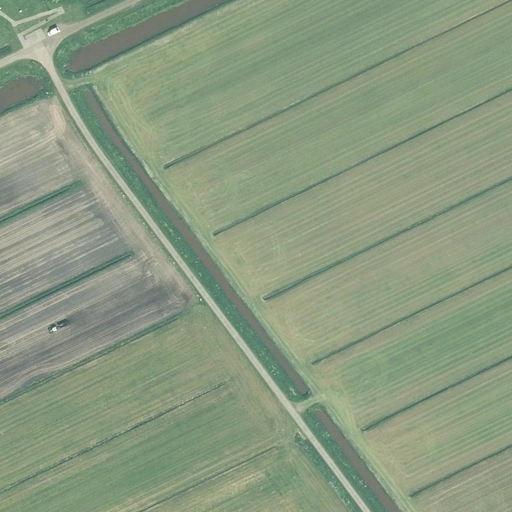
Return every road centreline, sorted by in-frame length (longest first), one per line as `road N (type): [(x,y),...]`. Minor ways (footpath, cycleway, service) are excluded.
road 1 (unclassified): [(365,511),(103,161),(37,46)]
road 2 (track): [(249,0),(61,90)]
